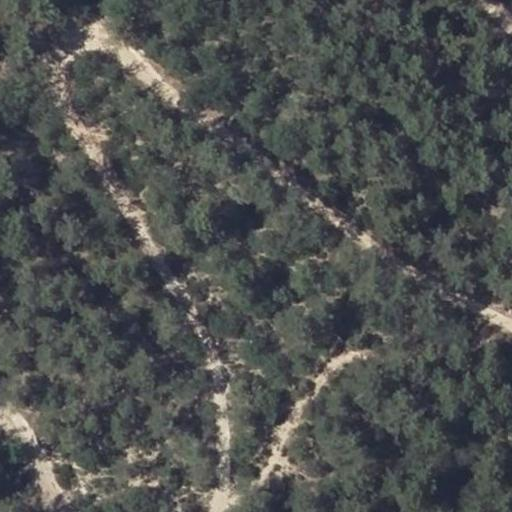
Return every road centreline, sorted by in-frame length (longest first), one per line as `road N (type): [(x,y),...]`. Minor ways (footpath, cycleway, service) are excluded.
road 1 (track): [(243,511),(245,471),(218,336),(77,103),(72,66),(90,36),(115,34),(137,47),(223,126),(448,289),(511,321)]
road 2 (track): [(0,405),(78,511)]
